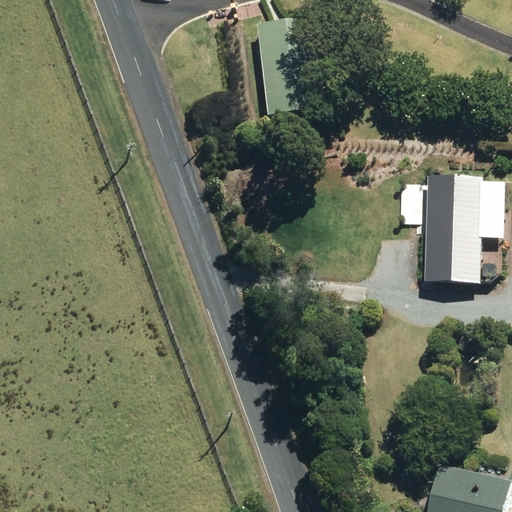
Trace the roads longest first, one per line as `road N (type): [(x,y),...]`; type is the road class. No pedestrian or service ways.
road 1 (residential): [(113,0),(298,511)]
road 2 (unknown): [(400,0),(511,50)]
road 3 (unknown): [(125,32),(241,0)]
